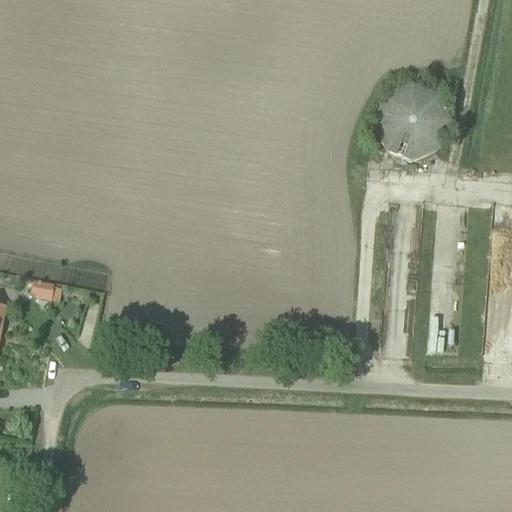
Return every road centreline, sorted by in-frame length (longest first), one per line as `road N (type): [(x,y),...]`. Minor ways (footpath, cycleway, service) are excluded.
road 1 (unclassified): [(511,396),(83,382)]
road 2 (track): [(83,382),(59,412),(38,511)]
